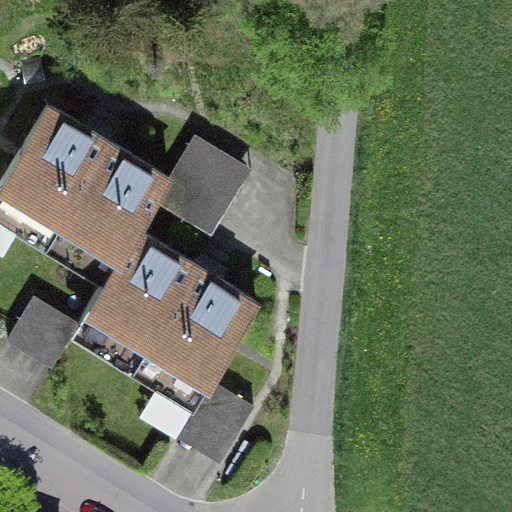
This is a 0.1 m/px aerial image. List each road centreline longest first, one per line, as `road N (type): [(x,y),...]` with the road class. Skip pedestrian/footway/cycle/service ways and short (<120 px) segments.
road 1 (unclassified): [(350,0),(311,436),(297,511)]
road 2 (residential): [(0,428),(140,511)]
